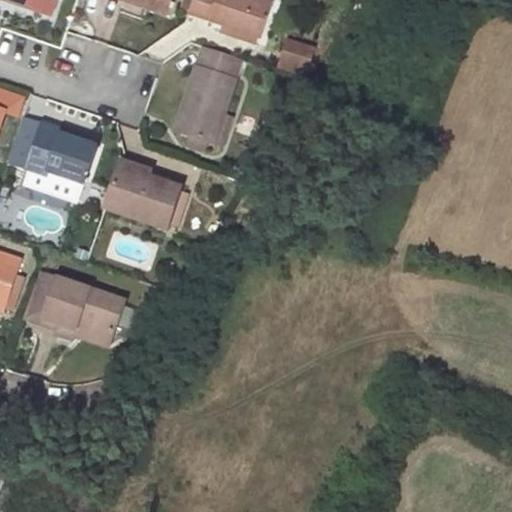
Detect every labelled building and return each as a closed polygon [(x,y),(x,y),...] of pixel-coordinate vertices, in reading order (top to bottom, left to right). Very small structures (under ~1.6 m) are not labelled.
[(9,0),(53,14),(54,11),(58,0),(9,0)] [(59,13),(63,0),(58,0),(54,11),(59,13)] [(170,0),(131,0),(137,2),(137,0),(143,0),(167,8),(170,0)] [(167,8),(143,0),(137,0),(137,2),(166,12),(167,8)] [(190,11),(193,0),(183,0),(181,9),(190,11)] [(193,0),(190,11),(189,13),(222,24),(260,36),(261,37),(273,0),(193,0)] [(260,36),(222,24),(220,32),(257,45),(260,36)] [(243,61),(202,47),(197,65),(175,132),(191,137),(208,143),(210,143),(219,114),(225,116),(243,61)] [(311,58),(293,53),(288,70),(305,75),(311,58)] [(23,99),(0,91),(0,109),(5,111),(5,113),(18,117),(23,99)] [(223,148),(233,118),(225,116),(219,114),(210,143),(223,148)] [(75,135),(43,125),(28,171),(48,178),(50,173),(85,184),(98,148),(73,140),(75,135)] [(208,143),(191,137),(187,146),(206,152),(208,143)] [(183,190),(150,179),(152,172),(122,162),(106,209),(169,229),(170,226),(182,192),(183,190)] [(85,184),(50,173),(48,178),(83,189),(85,184)] [(179,229),(190,195),(182,192),(170,226),(179,229)] [(22,262),(0,254),(0,310),(6,312),(6,311),(18,275),(22,262)] [(126,302),(42,273),(26,319),(57,329),(54,337),(72,343),(74,337),(79,323),(114,335),(126,302)] [(14,313),(25,278),(18,275),(6,311),(14,313)] [(114,335),(79,323),(74,337),(109,349),(114,335)]
